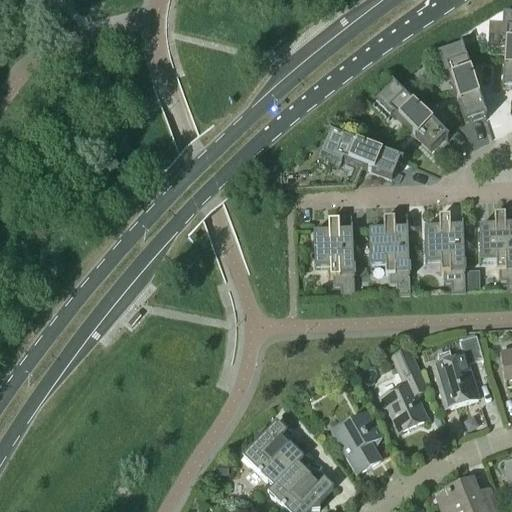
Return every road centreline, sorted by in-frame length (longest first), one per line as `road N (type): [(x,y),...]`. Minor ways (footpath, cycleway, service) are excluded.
road 1 (tertiary): [(0,462),(112,302),(208,197),(455,0)]
road 2 (tertiary): [(398,0),(291,82),(198,171),(80,298),(0,405)]
road 3 (residential): [(451,196),(287,203)]
road 4 (residential): [(371,511),(430,473),(511,438)]
